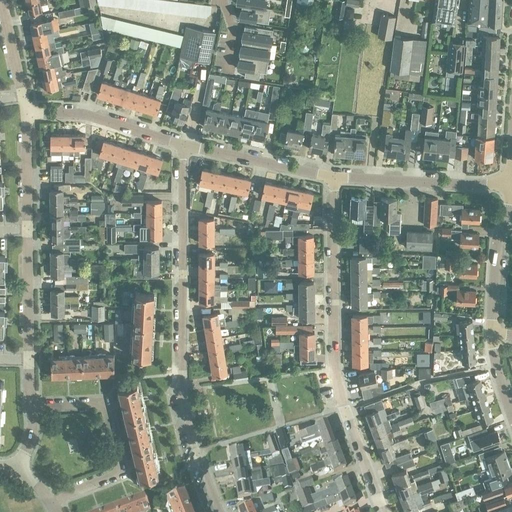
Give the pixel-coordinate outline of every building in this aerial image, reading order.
[(46,0),(35,0),(26,2),(28,14),(42,11),(40,5),(48,3),(46,0)] [(206,17),(210,14),(211,6),(161,0),(96,0),(98,5),(206,17)] [(343,0),(338,0),(336,17),(343,18),(345,0),(343,0)] [(455,25),(458,6),(458,0),(435,0),(435,3),(432,22),(455,25)] [(500,24),(501,0),(469,0),(468,22),(487,23),(500,24)] [(276,12),(244,6),(242,18),(274,23),(276,12)] [(59,17),(75,14),(74,8),(58,12),(59,17)] [(391,39),(395,17),(381,14),(378,37),(391,39)] [(184,36),(100,15),(103,28),(181,48),(184,36)] [(274,23),(242,18),(240,31),(272,36),(274,23)] [(100,20),(95,22),(97,32),(102,31),(103,31),(100,20)] [(50,31),(58,29),(56,24),(45,26),(44,21),(30,24),(33,35),(46,32),(50,31)] [(428,40),(430,22),(422,21),(420,39),(394,36),(390,75),(421,78),(426,39),(428,40)] [(76,24),(68,28),(70,33),(78,30),(76,24)] [(216,32),(186,26),(184,36),(181,48),(180,56),(210,62),(216,32)] [(272,36),(240,31),(238,42),(247,44),(246,50),(261,53),(263,47),(270,48),(272,36)] [(35,46),(49,43),(46,32),(33,35),(35,46)] [(488,33),(481,32),(478,32),(477,38),(474,38),(474,39),(466,39),(466,44),(472,44),(483,45),(499,46),(500,36),(487,35),(488,33)] [(462,72),(464,43),(448,42),(446,71),(462,72)] [(38,57),(62,52),(64,52),(63,46),(50,49),(49,43),(35,46),(38,57)] [(499,56),(499,46),(483,45),(482,55),(499,56)] [(94,57),(102,55),(100,48),(88,51),(89,58),(94,57)] [(40,68),(61,64),(64,63),(62,52),(38,57),(40,68)] [(102,55),(94,57),(89,58),(92,68),(98,67),(102,55)] [(498,65),(499,56),(482,55),(482,64),(498,65)] [(106,74),(111,60),(104,57),(99,71),(106,74)] [(167,63),(161,74),(168,77),(174,66),(167,63)] [(42,79),(65,74),(67,73),(66,69),(63,70),(61,64),(40,68),(42,79)] [(117,64),(115,71),(121,73),(123,66),(117,64)] [(498,75),(498,65),(482,64),(481,70),(471,69),(472,68),(465,67),(465,73),(481,74),(498,75)] [(93,82),(97,70),(89,71),(86,81),(93,82)] [(115,71),(113,79),(116,80),(118,80),(121,73),(115,71)] [(133,106),(137,92),(139,87),(141,88),(146,73),(141,72),(136,86),(133,85),(131,90),(125,88),(121,102),(133,106)] [(65,74),(42,79),(45,91),(63,87),(61,81),(66,80),(65,74)] [(497,85),(498,75),(481,74),(481,80),(478,80),(478,82),(471,81),(471,78),(463,78),(463,83),(497,85)] [(214,77),(209,76),(203,103),(208,104),(214,77)] [(446,87),(458,88),(458,78),(446,78),(446,87)] [(110,99),(114,85),(102,81),(98,95),(110,99)] [(496,95),(497,85),(463,83),(462,89),(470,89),(470,88),(477,88),(477,94),(496,95)] [(121,102),(125,88),(114,85),(110,99),(121,102)] [(149,96),(144,110),(156,113),(160,99),(164,87),(159,85),(155,98),(149,96)] [(274,119),(279,87),(273,86),(268,118),(274,119)] [(144,110),(149,96),(137,92),(133,106),(144,110)] [(434,95),(423,94),(423,95),(422,101),(420,122),(431,123),(434,95)] [(496,105),(496,95),(477,94),(476,103),(479,104),(496,105)] [(316,97),(315,104),(322,106),(323,98),(316,97)] [(189,105),(190,100),(184,98),(182,104),(175,101),(170,118),(184,122),(187,111),(190,112),(191,106),(189,105)] [(215,129),(219,112),(221,102),(216,102),(213,104),(211,110),(207,109),(203,127),(215,129)] [(495,114),(496,105),(479,104),(479,113),(495,114)] [(387,126),(389,111),(383,110),(381,125),(387,126)] [(228,132),(232,114),(219,112),(215,129),(228,132)] [(311,131),(313,114),(306,113),(305,122),(297,120),(295,131),(287,129),(284,144),(300,147),(304,130),(311,131)] [(417,129),(419,114),(412,113),(410,128),(417,129)] [(495,124),(495,114),(479,113),(478,123),(495,124)] [(240,134),(244,117),(232,114),(228,132),(240,134)] [(252,137),(256,120),(244,117),(240,134),(252,137)] [(256,120),(252,137),(265,140),(269,122),(256,120)] [(494,134),(495,124),(478,123),(478,133),(494,134)] [(330,128),(331,125),(323,124),(321,135),(312,134),(309,149),(322,152),(327,153),(330,128)] [(354,156),(355,136),(356,129),(350,128),(350,136),(345,135),(344,155),(354,156)] [(396,155),(398,137),(392,136),(393,129),(387,128),(384,154),(396,155)] [(344,155),(345,135),(346,131),(341,131),(340,135),(335,134),(334,154),(344,155)] [(398,137),(396,155),(408,157),(411,131),(405,131),(404,138),(398,137)] [(425,131),(422,156),(435,157),(437,138),(438,132),(425,131)] [(437,138),(435,157),(448,159),(449,150),(454,151),(456,132),(451,132),(450,139),(437,138)] [(62,155),(62,135),(51,135),(51,148),(56,148),(56,155),(62,155)] [(73,155),(73,135),(62,135),(62,155),(73,155)] [(73,135),(73,155),(79,155),(79,149),(85,149),(85,135),(73,135)] [(355,136),(354,156),(364,156),(366,137),(355,136)] [(475,147),(493,148),(494,137),(476,136),(475,147)] [(111,158),(116,144),(104,140),(101,152),(91,148),(91,157),(91,164),(101,167),(105,156),(111,158)] [(123,162),(128,148),(116,144),(111,158),(123,162)] [(492,160),(493,148),(475,147),(475,159),(492,160)] [(134,165),(139,151),(128,148),(123,162),(134,165)] [(145,169),(149,155),(139,151),(134,165),(145,169)] [(149,155),(145,169),(158,173),(162,159),(149,155)] [(62,180),(62,168),(52,168),(52,180),(62,180)] [(203,169),(199,183),(212,186),(215,172),(203,169)] [(223,188),(226,174),(215,172),(212,186),(223,188)] [(235,191),(238,177),(226,174),(223,188),(235,191)] [(238,177),(235,191),(247,194),(250,180),(238,177)] [(157,187),(172,188),(173,179),(157,178),(157,187)] [(274,199),(277,185),(265,182),(262,196),(274,199)] [(50,203),(63,203),(78,203),(78,198),(70,198),(70,196),(63,196),(62,190),(70,190),(70,184),(54,185),(54,190),(50,190),(50,203)] [(286,202),(289,188),(277,185),(274,199),(286,202)] [(297,204),(300,190),(289,188),(286,202),(297,204)] [(300,190),(297,204),(309,207),(312,193),(300,190)] [(147,213),(162,213),(162,201),(143,201),(143,195),(122,195),(122,205),(143,205),(143,207),(147,207),(147,213)] [(365,216),(365,209),(364,209),(365,198),(350,198),(349,215),(365,216)] [(436,221),(437,203),(438,198),(426,198),(424,224),(436,225),(436,221)] [(396,212),(396,199),(381,199),(381,201),(374,200),(373,224),(380,224),(380,218),(390,218),(390,234),(401,234),(402,213),(396,212)] [(50,215),(85,215),(85,210),(70,210),(70,208),(63,208),(63,203),(50,203),(50,215)] [(437,203),(436,221),(443,221),(444,211),(452,211),(452,213),(463,214),(462,221),(462,227),(468,227),(469,222),(479,222),(480,209),(463,208),(463,204),(437,203)] [(147,225),(162,225),(162,213),(147,213),(147,225)] [(50,227),(63,227),(63,220),(85,219),(85,215),(50,215),(50,227)] [(199,231),(214,231),(214,219),(199,219),(199,231)] [(125,225),(107,225),(107,241),(116,241),(116,230),(125,230),(125,225)] [(162,225),(147,225),(147,238),(162,238),(162,225)] [(50,232),(49,233),(49,237),(50,239),(53,239),(55,239),(63,238),(66,238),(68,236),(71,233),(85,232),(85,226),(63,227),(50,227),(50,232)] [(478,247),(479,234),(461,233),(461,229),(439,227),(438,234),(448,235),(448,239),(461,239),(460,246),(478,247)] [(282,229),(264,229),(265,238),(282,237),(282,229)] [(214,231),(199,231),(199,244),(214,244),(214,231)] [(432,250),(433,233),(407,232),(406,249),(432,250)] [(299,249),(313,249),(313,236),(298,236),(299,249)] [(372,251),(373,238),(359,237),(359,251),(372,251)] [(124,253),(138,253),(138,244),(124,244),(124,253)] [(145,260),(159,260),(159,248),(145,247),(145,260)] [(299,261),(313,261),(313,249),(299,249),(298,249),(292,249),(282,249),(282,254),(299,254),(299,261)] [(54,252),(50,252),(51,265),(78,265),(78,264),(86,264),(86,258),(78,258),(78,259),(71,259),(71,257),(70,255),(69,254),(67,253),(63,253),(63,252),(54,252)] [(199,266),(214,266),(214,253),(199,254),(199,266)] [(436,268),(436,255),(423,255),(423,268),(436,268)] [(476,277),(477,264),(454,263),(455,257),(446,256),(446,267),(460,268),(460,276),(476,277)] [(365,270),(365,262),(379,262),(379,257),(350,257),(350,270),(365,270)] [(159,260),(145,260),(137,260),(137,259),(130,259),(130,264),(137,264),(137,266),(145,266),(145,278),(159,278),(159,260)] [(313,261),(299,261),(286,261),(286,265),(299,265),(299,273),(313,273),(313,261)] [(78,265),(51,265),(51,277),(64,277),(64,270),(79,270),(79,265),(78,265)] [(259,276),(268,276),(268,265),(259,265),(259,276)] [(199,278),(214,278),(219,278),(219,279),(227,279),(227,274),(219,274),(219,272),(214,272),(214,266),(199,266),(199,278)] [(365,281),(365,274),(365,270),(350,270),(351,281),(365,281)] [(219,290),(219,291),(227,291),(227,286),(220,286),(220,285),(214,285),(214,278),(199,278),(199,290),(214,290),(219,290)] [(405,288),(415,289),(416,280),(405,279),(405,288)] [(422,290),(433,290),(433,279),(421,280),(422,290)] [(351,294),(365,293),(365,281),(351,281),(351,294)] [(313,283),(299,283),(299,288),(299,294),(313,294),(313,283)] [(458,290),(458,285),(442,284),(441,295),(448,296),(448,290),(458,290)] [(51,302),(78,302),(79,296),(64,296),(64,290),(51,290),(51,302)] [(219,297),(219,291),(219,290),(214,290),(199,290),(199,302),(214,302),(226,302),(226,297),(219,297)] [(474,305),(475,292),(458,291),(457,304),(474,305)] [(134,309),(153,310),(154,294),(135,293),(134,309)] [(365,293),(351,294),(351,306),(366,306),(365,293)] [(299,306),(314,306),(313,294),(299,294),(286,295),(287,300),(299,300),(299,306)] [(78,302),(51,302),(51,315),(64,315),(64,309),(78,309),(78,302)] [(104,319),(104,304),(93,304),(92,319),(104,319)] [(314,306),(299,306),(286,306),(286,311),(293,310),(293,314),(299,314),(299,319),(314,319),(314,306)] [(152,326),(153,310),(134,309),(133,324),(152,326)] [(205,328),(219,326),(225,325),(225,328),(233,326),(232,321),(226,322),(225,318),(218,319),(217,313),(203,316),(205,328)] [(352,328),(366,328),(366,323),(372,323),(374,321),(381,321),(381,315),(352,316),(352,328)] [(460,336),(473,335),(472,321),(459,322),(460,336)] [(63,335),(63,324),(54,325),(55,341),(68,341),(67,335),(63,335)] [(105,340),(114,340),(114,324),(105,324),(105,340)] [(152,341),(152,326),(133,324),(132,340),(152,341)] [(207,339),(221,337),(219,326),(205,328),(207,339)] [(352,341),(367,340),(366,328),(352,328),(352,341)] [(298,335),(296,337),(296,341),(298,343),(300,343),(300,345),(314,345),(314,332),(311,332),(299,332),(299,334),(298,335)] [(461,350),(475,348),(473,335),(460,336),(461,350)] [(223,349),(222,344),(221,337),(207,339),(209,351),(223,349)] [(151,358),(152,341),(132,340),(131,356),(151,358)] [(353,353),(367,352),(367,340),(352,341),(353,353)] [(279,348),(286,348),(286,343),(279,343),(279,345),(271,345),(271,352),(279,352),(279,348)] [(300,345),(294,345),(294,348),(294,351),(300,351),(300,357),(300,364),(316,364),(316,357),(314,357),(314,345),(300,345)] [(475,348),(461,350),(462,364),(476,363),(475,348)] [(211,363),(225,360),(223,349),(209,351),(211,363)] [(367,352),(353,353),(353,365),(354,365),(354,369),(366,369),(366,365),(367,364),(367,352)] [(417,365),(430,365),(430,353),(417,354),(417,365)] [(97,356),(98,375),(114,374),(113,355),(97,356)] [(84,375),(98,375),(97,356),(83,357),(84,375)] [(51,358),(52,377),(69,376),(68,357),(51,358)] [(69,376),(84,375),(83,357),(68,357),(69,376)] [(225,360),(211,363),(213,376),(227,373),(225,360)] [(431,368),(418,368),(418,377),(431,377),(431,368)] [(366,373),(366,371),(361,372),(362,374),(359,375),(362,387),(377,384),(374,371),(366,373)] [(472,397),(485,393),(480,380),(471,383),(469,375),(456,378),(458,387),(467,384),(472,397)] [(122,404),(141,399),(137,384),(118,388),(122,404)] [(363,398),(361,391),(353,394),(355,400),(363,398)] [(476,410),(489,406),(485,393),(472,397),(464,399),(466,404),(473,402),(476,410)] [(418,408),(424,406),(421,394),(414,396),(418,408)] [(447,405),(453,403),(450,396),(444,398),(447,405)] [(126,420),(144,416),(141,399),(122,404),(126,420)] [(371,426),(389,419),(396,416),(395,411),(386,414),(381,399),(364,405),(367,414),(366,414),(371,426)] [(453,403),(447,405),(449,412),(455,410),(453,403)] [(489,406),(476,410),(480,424),(493,420),(489,406)] [(129,434),(148,430),(144,416),(126,420),(129,434)] [(375,437),(400,428),(413,423),(411,416),(390,424),(389,419),(371,426),(375,437)] [(298,432),(310,428),(308,422),(297,425),(297,429),(298,432)] [(320,438),(332,434),(328,422),(316,427),(318,432),(300,439),(302,445),(320,438)] [(458,438),(468,435),(482,430),(481,425),(462,432),(461,429),(456,431),(458,438)] [(379,449),(394,443),(392,438),(402,434),(400,428),(375,437),(379,449)] [(482,430),(468,435),(474,450),(500,441),(497,431),(488,434),(486,428),(482,430)] [(133,450),(151,445),(148,430),(129,434),(133,450)] [(311,454),(337,445),(332,434),(320,438),(323,445),(310,449),(311,454)] [(270,456),(279,453),(273,437),(265,440),(270,456)] [(437,437),(431,439),(434,450),(439,448),(437,437)] [(383,460),(384,459),(394,456),(392,450),(409,444),(407,438),(394,443),(379,449),(383,460)] [(447,442),(440,445),(447,465),(454,462),(447,442)] [(288,444),(279,447),(281,453),(288,450),(286,445),(288,444)] [(136,464),(155,460),(151,445),(133,450),(136,464)] [(329,461),(341,456),(337,445),(311,454),(313,459),(326,454),(329,461)] [(489,468),(508,461),(504,451),(502,451),(500,446),(479,454),(481,459),(486,457),(489,468)] [(231,463),(250,459),(258,458),(257,452),(243,454),(242,448),(229,451),(231,463)] [(308,449),(300,452),(302,457),(310,454),(308,449)] [(285,464),(292,461),(288,450),(281,453),(285,464)] [(410,452),(394,458),(396,464),(400,463),(412,458),(410,452)] [(455,461),(458,467),(475,461),(473,455),(455,461)] [(341,456),(329,461),(309,468),(312,474),(325,469),(325,468),(330,466),(333,472),(345,467),(341,456)] [(412,458),(400,463),(402,469),(415,465),(412,458)] [(261,470),(268,468),(267,463),(251,466),(250,459),(231,463),(233,475),(261,470)] [(155,460),(136,464),(140,481),(159,476),(155,460)] [(292,461),(285,464),(286,468),(288,475),(296,472),(292,461)] [(487,489),(504,483),(502,476),(511,472),(508,461),(489,468),(493,479),(484,482),(487,489)] [(408,482),(415,479),(444,468),(443,463),(406,477),(403,470),(391,475),(396,486),(408,482)] [(284,467),(273,469),(275,479),(286,477),(284,467)] [(448,478),(444,468),(438,471),(441,480),(448,478)] [(235,486),(248,484),(247,478),(262,476),(261,470),(233,475),(235,486)] [(288,477),(282,479),(284,490),(291,488),(288,477)] [(295,492),(314,485),(311,478),(292,485),(295,492)] [(311,506),(351,492),(346,480),(328,487),(331,492),(326,494),(322,493),(311,498),(308,490),(296,495),(302,510),(311,506)] [(412,493),(433,485),(431,480),(417,486),(414,480),(408,482),(396,486),(400,497),(412,493)] [(248,484),(235,486),(237,498),(250,496),(249,489),(263,487),(263,481),(248,484)] [(504,483),(487,489),(481,491),(484,498),(506,490),(508,496),(511,494),(511,482),(505,485),(504,483)] [(404,509),(416,504),(423,502),(420,495),(434,489),(433,485),(412,493),(400,497),(404,509)] [(351,492),(311,506),(313,511),(340,501),(343,507),(355,503),(351,492)] [(451,493),(437,494),(437,502),(451,502),(451,493)] [(169,511),(188,511),(190,511),(184,495),(166,502),(169,511)] [(271,495),(260,498),(261,503),(273,500),(271,495)] [(127,502),(131,511),(149,511),(143,496),(127,502)] [(488,510),(507,504),(504,496),(486,502),(488,510)] [(416,504),(404,509),(405,511),(419,511),(418,509),(432,504),(430,499),(423,502),(416,504)] [(115,511),(131,511),(127,502),(114,507),(115,511)]
